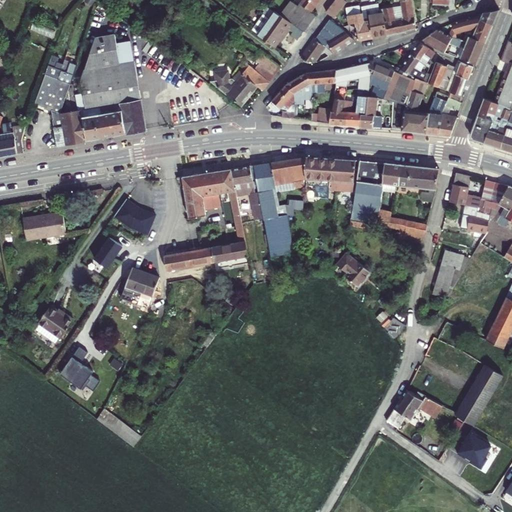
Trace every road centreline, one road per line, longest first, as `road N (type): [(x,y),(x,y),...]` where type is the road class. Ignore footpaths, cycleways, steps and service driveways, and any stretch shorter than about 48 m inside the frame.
road 1 (residential): [(255,138),(259,106),(282,77),(396,43),(491,0)]
road 2 (primary): [(0,177),(255,138)]
road 3 (primary): [(255,138),(453,154)]
road 4 (residential): [(453,154),(511,0)]
